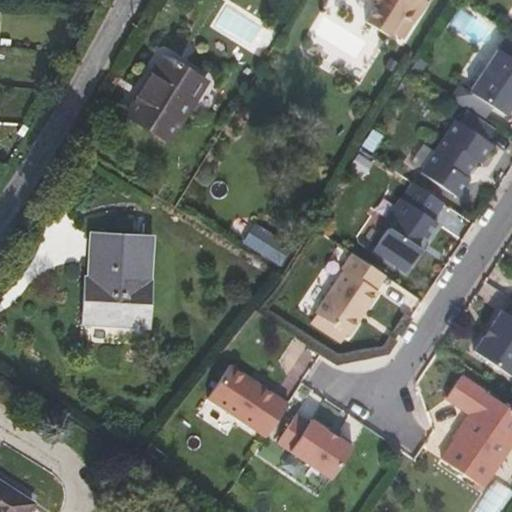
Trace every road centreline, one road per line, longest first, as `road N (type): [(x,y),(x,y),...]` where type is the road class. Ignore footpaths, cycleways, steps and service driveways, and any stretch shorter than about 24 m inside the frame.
road 1 (residential): [(511,198),(369,408)]
road 2 (residential): [(130,0),(0,210)]
